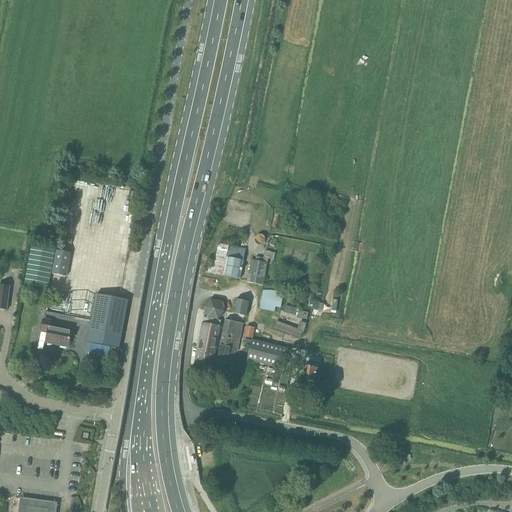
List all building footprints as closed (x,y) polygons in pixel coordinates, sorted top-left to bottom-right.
[(219,244),(214,267),(207,266),(205,272),(240,279),(246,249),(219,244)] [(57,250),(52,274),(66,277),(71,253),(57,250)] [(266,250),(264,257),(274,260),(276,253),(266,250)] [(251,260),(247,282),(261,285),(266,258),(255,256),(254,260),(251,260)] [(0,308),(7,310),(10,287),(0,285),(0,308)] [(261,309),(276,311),(277,308),(282,308),(284,295),(264,291),(261,309)] [(88,342),(119,348),(128,300),(96,295),(88,342)] [(211,299),(203,308),(207,318),(218,320),(225,312),(224,308),(225,308),(223,302),(222,302),(221,301),(211,299)] [(236,299),(233,314),(246,316),(249,302),(236,299)] [(310,301),(309,308),(322,311),(323,304),(310,301)] [(296,315),(297,308),(285,306),(284,312),(296,315)] [(307,319),(308,313),(299,311),(297,317),(307,319)] [(204,318),(195,364),(212,367),(214,358),(216,359),(217,355),(215,354),(221,321),(204,318)] [(46,343),(68,347),(72,330),(50,326),(51,321),(44,319),(41,331),(48,332),(46,343)] [(217,355),(216,359),(217,359),(216,368),(225,370),(227,363),(233,365),(236,351),(238,351),(243,323),(225,320),(219,355),(217,355)] [(277,322),(274,328),(300,337),(302,331),(303,332),(306,324),(300,322),(297,329),(277,322)] [(245,337),(253,339),(255,328),(247,326),(245,337)] [(289,349),(252,340),(247,360),(284,369),(289,349)] [(304,366),(301,384),(314,386),(317,368),(304,366)] [(56,511),(58,503),(20,497),(18,511),(56,511)]
